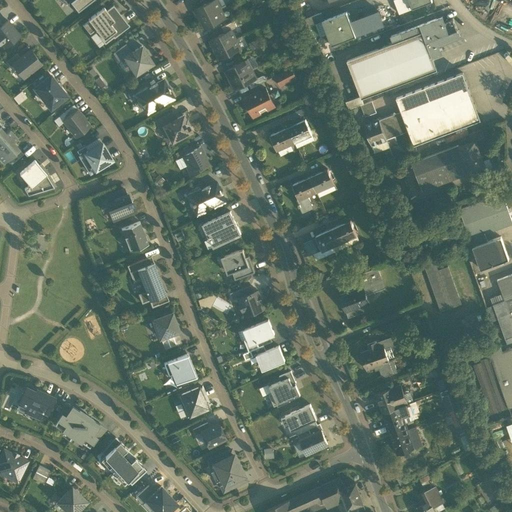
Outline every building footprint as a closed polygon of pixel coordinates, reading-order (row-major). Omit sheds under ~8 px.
[(72,0),(71,2),(78,11),(91,0),(90,0),(88,0),(78,8),(72,0)] [(194,9),(199,19),(221,8),(220,7),(216,0),(212,0),(210,1),(194,9)] [(393,0),(399,14),(412,8),(408,0),(393,0)] [(408,0),(412,8),(432,1),(431,0),(408,0)] [(113,5),(106,10),(114,20),(111,23),(116,30),(104,39),(96,30),(95,31),(105,44),(113,37),(114,38),(129,26),(120,14),(119,15),(112,7),(114,5),(113,5)] [(120,14),(114,5),(112,7),(119,15),(120,14)] [(95,29),(96,30),(104,39),(116,30),(111,23),(114,20),(106,10),(104,7),(88,19),(96,29),(95,29)] [(221,8),(199,19),(204,29),(226,18),(221,8)] [(378,10),(350,20),(356,36),(384,25),(378,10)] [(324,20),(315,23),(320,36),(327,33),(331,45),(356,36),(350,20),(347,11),(324,20)] [(322,12),(305,18),(309,26),(315,23),(324,20),(322,12)] [(442,16),(436,18),(439,24),(445,22),(442,16)] [(460,36),(457,29),(449,32),(445,22),(439,24),(436,18),(420,25),(432,56),(442,52),(439,44),(460,36)] [(452,19),(445,22),(449,32),(457,29),(452,19)] [(0,43),(1,43),(5,47),(19,36),(7,21),(2,25),(0,26),(0,43)] [(221,27),(224,32),(231,29),(237,26),(234,21),(221,27)] [(437,69),(432,56),(420,25),(401,32),(404,38),(393,42),(347,60),(362,98),(437,69)] [(210,40),(215,50),(236,39),(231,29),(224,32),(210,40)] [(390,35),(393,42),(404,38),(401,32),(390,35)] [(243,35),(236,39),(241,47),(247,44),(243,35)] [(236,39),(215,50),(220,59),(241,48),(241,47),(236,39)] [(125,57),(131,52),(126,44),(113,53),(118,61),(125,57)] [(153,63),(141,46),(131,52),(125,57),(136,74),(153,63)] [(12,64),(23,77),(41,63),(31,50),(20,58),(12,64)] [(6,61),(10,66),(12,64),(20,58),(17,53),(6,61)] [(254,55),(247,59),(252,69),(259,65),(254,55)] [(225,70),(230,80),(252,69),(247,59),(225,70)] [(275,76),(281,87),(297,79),(291,68),(275,76)] [(252,69),(230,80),(235,90),(250,82),(257,79),(252,69)] [(409,130),(414,144),(481,119),(463,72),(396,97),(401,109),(409,130)] [(35,87),(51,108),(66,95),(50,75),(35,87)] [(250,82),(253,87),(265,81),(262,76),(257,79),(250,82)] [(146,111),(147,111),(154,107),(162,102),(172,96),(172,97),(173,96),(172,96),(169,90),(166,85),(163,79),(162,79),(157,82),(149,87),(137,94),(137,95),(146,111)] [(129,92),(132,98),(137,95),(137,94),(149,87),(146,81),(129,92)] [(251,110),(254,116),(274,106),(265,88),(245,98),(248,104),(246,105),(248,111),(251,110)] [(360,105),(365,116),(376,112),(372,100),(360,105)] [(302,114),(313,109),(311,104),(300,109),(302,114)] [(61,114),(65,119),(77,109),(74,105),(61,114)] [(64,121),(76,137),(90,125),(77,109),(65,119),(63,121),(64,121)] [(292,119),(302,114),(300,109),(289,113),(292,119)] [(393,114),(379,119),(387,139),(409,130),(401,109),(399,112),(397,112),(394,111),(393,114)] [(156,120),(160,127),(163,125),(176,118),(172,111),(156,120)] [(54,120),(58,126),(64,121),(63,121),(65,119),(61,114),(54,120)] [(176,118),(163,125),(168,134),(172,141),(191,131),(187,123),(188,123),(186,119),(185,119),(183,115),(176,118)] [(387,140),(387,139),(379,119),(379,118),(374,120),(374,121),(370,122),(365,124),(368,133),(367,134),(372,144),(377,142),(378,143),(387,140)] [(305,119),(288,127),(295,142),(312,134),(305,119)] [(164,136),(168,134),(163,125),(160,127),(164,136)] [(0,146),(13,135),(10,131),(6,134),(0,127),(0,146)] [(295,142),(288,127),(270,135),(277,150),(295,142)] [(469,134),(472,141),(476,140),(476,141),(485,137),(481,129),(469,134)] [(312,134),(295,142),(297,147),(314,139),(312,134)] [(17,139),(13,135),(0,146),(0,157),(4,163),(7,160),(19,149),(15,144),(13,145),(12,144),(13,142),(17,139)] [(85,146),(88,151),(102,142),(99,137),(85,146)] [(377,142),(372,144),(374,152),(390,147),(387,140),(378,143),(377,142)] [(469,172),(469,173),(479,169),(486,167),(483,159),(481,154),(476,141),(476,140),(472,141),(459,146),(467,167),(469,172)] [(88,151),(85,153),(95,170),(112,159),(102,142),(88,151)] [(412,162),(420,185),(421,185),(430,181),(467,167),(459,146),(458,144),(412,162)] [(77,150),(80,156),(85,153),(88,151),(85,146),(85,145),(77,150)] [(175,153),(178,158),(183,155),(193,150),(191,145),(175,153)] [(183,155),(188,165),(192,173),(193,173),(209,164),(200,146),(193,150),(183,155)] [(23,154),(19,149),(7,160),(11,164),(23,154)] [(90,173),(95,170),(85,153),(80,156),(90,173)] [(489,157),(483,159),(486,167),(492,164),(489,157)] [(35,159),(19,172),(29,184),(31,187),(46,174),(47,174),(35,159)] [(467,167),(430,181),(432,187),(469,172),(467,167)] [(326,168),(310,176),(316,190),(333,183),(326,168)] [(54,187),(46,174),(31,187),(29,184),(24,188),(28,195),(54,187)] [(292,184),(298,199),(307,195),(316,190),(310,176),(292,184)] [(423,190),(432,187),(430,181),(421,185),(423,190)] [(190,195),(198,212),(226,200),(217,182),(203,188),(190,194),(190,195)] [(182,192),(185,198),(190,195),(190,194),(203,188),(200,183),(182,192)] [(115,198),(126,194),(124,188),(107,195),(110,204),(116,201),(115,198)] [(459,208),(473,246),(488,241),(485,233),(511,223),(511,219),(502,193),(459,208)] [(113,218),(135,209),(132,201),(130,201),(127,194),(126,194),(115,198),(116,201),(110,204),(109,204),(111,209),(109,210),(113,218)] [(312,205),(307,195),(298,199),(297,199),(299,204),(298,205),(299,207),(300,210),(312,205)] [(225,226),(235,221),(231,211),(215,218),(218,224),(223,222),(225,226)] [(203,223),(209,236),(216,233),(220,243),(241,233),(235,221),(225,226),(223,222),(218,224),(215,218),(203,223)] [(350,220),(333,227),(339,242),(356,235),(350,220)] [(121,228),(130,250),(148,243),(139,221),(121,228)] [(339,242),(333,227),(315,235),(315,236),(321,249),(322,250),(339,242)] [(214,246),(220,243),(216,233),(209,236),(214,246)] [(339,242),(342,248),(359,240),(356,235),(339,242)] [(305,241),(311,253),(313,252),(321,249),(315,236),(305,241)] [(473,246),(481,269),(509,259),(501,236),(488,241),(473,246)] [(342,248),(339,242),(322,250),(324,256),(342,248)] [(247,258),(246,255),(243,248),(225,255),(228,263),(225,265),(228,273),(233,271),(236,278),(243,275),(241,268),(253,263),(250,257),(247,258)] [(324,256),(322,250),(321,249),(313,252),(316,259),(324,256)] [(129,272),(137,269),(137,268),(154,262),(151,255),(127,265),(129,272)] [(137,268),(137,269),(141,278),(145,290),(138,293),(142,303),(149,300),(166,293),(161,282),(160,282),(156,270),(157,270),(154,262),(137,268)] [(255,270),(253,263),(241,268),(243,275),(255,270)] [(438,269),(436,264),(426,267),(427,273),(438,269)] [(354,275),(359,288),(363,287),(366,294),(385,288),(377,267),(354,275)] [(137,269),(129,272),(133,281),(141,278),(137,269)] [(440,274),(438,269),(427,273),(429,278),(440,274)] [(440,274),(442,280),(452,276),(450,271),(440,274)] [(511,273),(497,279),(505,299),(510,312),(511,311),(511,310),(511,273)] [(442,280),(440,274),(429,278),(431,283),(442,280)] [(442,280),(443,285),(454,282),(452,276),(442,280)] [(443,285),(442,280),(431,283),(433,289),(443,285)] [(443,285),(445,290),(456,287),(454,282),(443,285)] [(230,292),(233,300),(239,298),(239,297),(254,292),(251,285),(230,292)] [(445,290),(443,285),(433,289),(435,294),(445,290)] [(346,312),(350,310),(362,306),(369,304),(366,294),(363,287),(359,288),(340,295),(346,312)] [(445,290),(447,296),(457,292),(456,287),(445,290)] [(239,298),(245,315),(264,308),(262,300),(260,294),(259,294),(258,290),(254,292),(239,297),(239,298)] [(447,296),(445,290),(435,294),(437,299),(447,296)] [(447,296),(449,301),(459,298),(457,292),(447,296)] [(166,293),(149,300),(152,306),(168,300),(166,293)] [(449,301),(447,296),(437,299),(439,305),(449,301)] [(449,301),(451,307),(461,303),(459,298),(449,301)] [(511,335),(511,312),(511,311),(510,312),(505,299),(493,304),(505,338),(511,335)] [(451,307),(449,301),(439,305),(440,310),(451,307)] [(364,311),(362,306),(350,310),(352,316),(364,311)] [(159,338),(160,337),(177,331),(179,330),(176,323),(175,323),(174,319),(175,319),(172,311),(152,319),(159,338)] [(244,329),(248,337),(250,344),(257,341),(270,336),(274,334),(268,319),(244,329)] [(181,342),(177,331),(160,337),(164,349),(181,342)] [(259,346),(264,345),(272,341),(270,336),(257,341),(259,346)] [(384,344),(385,347),(394,344),(391,336),(377,341),(378,346),(384,344)] [(259,346),(257,341),(250,344),(248,337),(244,339),(249,351),(251,350),(259,346)] [(375,367),(379,365),(390,361),(389,360),(385,347),(384,344),(378,346),(377,341),(376,340),(367,344),(369,349),(361,352),(368,369),(375,367)] [(251,350),(253,355),(257,354),(266,350),(264,345),(259,346),(251,350)] [(257,354),(263,369),(285,360),(279,345),(266,350),(257,354)] [(489,350),(509,407),(511,405),(511,348),(502,352),(500,346),(489,350)] [(243,353),(246,359),(253,356),(253,355),(251,350),(249,351),(243,353)] [(188,353),(167,361),(172,373),(175,383),(196,374),(188,353)] [(393,359),(389,360),(390,361),(379,365),(380,368),(382,376),(397,371),(393,359)] [(168,375),(172,373),(167,361),(163,362),(168,375)] [(293,385),(294,384),(293,383),(295,382),(296,382),(291,370),(279,376),(281,380),(289,376),(293,385)] [(289,376),(281,380),(270,385),(272,391),(269,393),(274,405),(278,404),(290,399),(290,398),(301,394),(296,383),(294,384),(293,385),(289,376)] [(376,393),(383,412),(400,406),(407,403),(400,384),(376,393)] [(26,386),(18,402),(27,407),(25,411),(40,418),(43,410),(47,412),(54,396),(43,391),(42,393),(26,386)] [(203,397),(198,386),(181,394),(183,398),(188,410),(189,414),(207,406),(205,402),(203,397)] [(445,395),(456,426),(463,423),(452,392),(445,395)] [(65,415),(72,405),(65,401),(60,412),(62,413),(65,415)] [(301,425),(315,419),(313,413),(314,413),(310,403),(285,415),(289,424),(291,429),(294,428),(301,425)] [(407,403),(400,406),(403,416),(412,413),(408,403),(407,403)] [(86,414),(79,410),(72,405),(65,415),(62,413),(55,423),(72,435),(86,414)] [(408,429),(403,416),(400,406),(383,412),(398,453),(414,447),(422,444),(418,433),(411,435),(408,429)] [(92,419),(86,414),(72,435),(89,446),(96,436),(93,433),(99,424),(99,423),(92,419)] [(315,419),(301,425),(304,430),(309,428),(317,424),(315,419)] [(200,431),(209,427),(207,422),(192,429),(195,434),(200,431)] [(226,438),(218,423),(209,427),(200,431),(208,446),(226,438)] [(309,428),(311,433),(321,429),(322,429),(320,423),(317,424),(309,428)] [(106,428),(99,424),(93,433),(96,436),(98,437),(106,428)] [(304,430),(301,425),(294,428),(297,433),(298,433),(304,430)] [(408,429),(411,435),(418,433),(415,426),(408,429)] [(300,438),(311,433),(309,428),(304,430),(298,433),(300,438)] [(311,433),(300,438),(307,453),(328,443),(321,429),(311,433)] [(107,444),(111,448),(119,441),(115,436),(107,444)] [(119,441),(111,448),(104,455),(100,458),(112,471),(126,458),(122,454),(127,449),(119,441)] [(101,451),(104,455),(111,448),(107,444),(101,451)] [(0,472),(17,480),(27,460),(4,448),(0,455),(0,472)] [(223,490),(246,479),(244,474),(224,484),(213,463),(233,453),(231,449),(208,460),(223,490)] [(244,474),(233,453),(213,463),(224,484),(244,474)] [(123,483),(127,480),(135,473),(143,466),(135,457),(129,462),(126,458),(112,471),(123,483)] [(49,469),(39,464),(32,477),(43,482),(49,469)] [(135,473),(138,477),(146,470),(143,466),(135,473)] [(478,471),(483,480),(489,476),(484,467),(478,471)] [(409,481),(403,470),(396,474),(401,485),(409,481)] [(138,477),(135,473),(127,480),(131,484),(138,477)] [(336,478),(318,486),(322,495),(326,505),(329,504),(331,503),(343,497),(340,488),(344,487),(339,476),(336,478)] [(490,476),(489,476),(483,480),(491,494),(498,489),(490,476)] [(150,482),(148,484),(155,491),(157,489),(150,482)] [(343,497),(347,508),(363,502),(356,482),(344,487),(340,488),(343,497)] [(148,484),(135,496),(142,503),(146,499),(155,491),(148,484)] [(165,511),(177,502),(161,485),(157,489),(155,491),(146,499),(158,511),(165,511)] [(74,511),(86,499),(71,486),(58,500),(70,511),(74,511)] [(318,486),(294,497),(299,508),(306,505),(305,503),(322,495),(318,486)] [(434,486),(427,489),(431,498),(430,499),(433,506),(442,501),(434,486)] [(434,511),(436,511),(433,506),(430,499),(431,498),(427,489),(418,494),(422,503),(416,506),(419,511),(434,511)] [(294,497),(287,500),(292,511),(299,508),(294,497)] [(158,511),(146,499),(142,503),(150,511),(158,511)] [(265,509),(266,511),(291,511),(292,511),(287,500),(265,509)]
